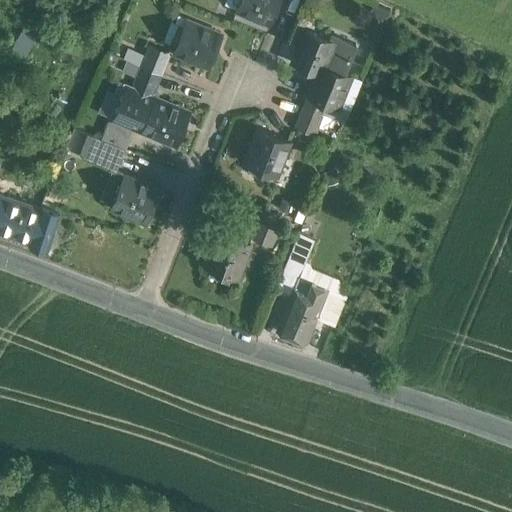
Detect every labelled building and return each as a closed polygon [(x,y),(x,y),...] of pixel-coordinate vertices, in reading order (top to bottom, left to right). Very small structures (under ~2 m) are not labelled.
[(278,0),(238,0),(236,8),(269,21),(278,0)] [(221,34),(187,20),(174,51),(208,65),(221,34)] [(333,40),(306,29),(293,60),(317,70),(321,71),(324,64),(333,40)] [(152,44),(143,65),(161,72),(170,52),(152,44)] [(351,75),(324,64),(321,71),(317,70),(312,82),(313,83),(308,93),(338,105),(339,104),(351,75)] [(161,72),(143,65),(135,84),(153,91),(161,72)] [(135,84),(126,81),(120,97),(121,98),(115,114),(113,113),(112,114),(111,114),(111,115),(134,125),(177,142),(190,111),(157,97),(158,94),(135,84)] [(338,105),(308,93),(304,104),(323,112),(345,120),(350,108),(339,104),(338,105)] [(323,112),(304,104),(296,125),(314,133),(323,112)] [(134,125),(111,115),(102,137),(125,147),(134,125)] [(290,139),(259,126),(245,160),(276,173),(290,139)] [(125,147),(102,137),(92,133),(83,155),(112,167),(116,169),(125,147)] [(101,195),(112,200),(124,172),(116,169),(112,167),(101,195)] [(159,186),(124,171),(124,172),(112,200),(111,203),(145,218),(159,186)] [(0,228),(18,234),(28,208),(0,198),(0,228)] [(28,208),(18,234),(31,239),(30,242),(47,248),(59,211),(42,205),(40,212),(28,208)] [(279,219),(261,211),(253,231),(271,238),(279,219)] [(220,226),(207,259),(237,271),(250,238),(220,226)] [(303,266),(287,260),(276,285),(291,292),(299,273),(300,273),(303,266)] [(300,273),(299,273),(291,292),(278,325),(307,337),(328,285),(300,273)]
